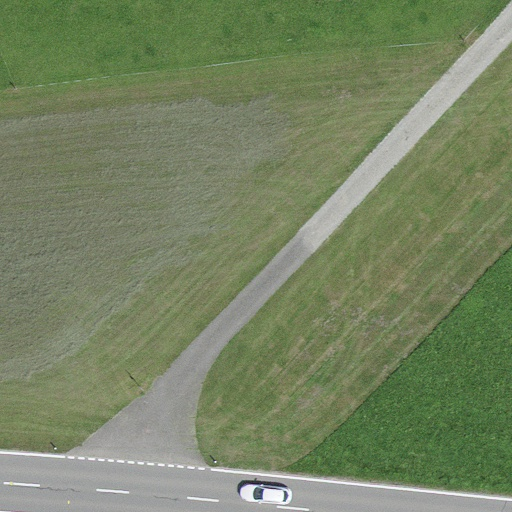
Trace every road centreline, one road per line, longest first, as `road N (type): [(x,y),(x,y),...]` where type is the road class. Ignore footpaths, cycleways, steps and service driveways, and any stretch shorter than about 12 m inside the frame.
road 1 (track): [(507,0),(205,333),(113,493)]
road 2 (secondary): [(303,511),(0,484)]
